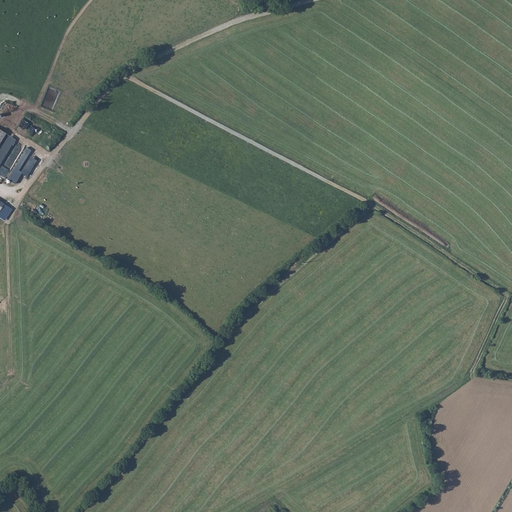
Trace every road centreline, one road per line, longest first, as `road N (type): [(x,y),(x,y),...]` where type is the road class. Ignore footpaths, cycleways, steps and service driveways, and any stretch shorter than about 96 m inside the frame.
road 1 (track): [(254,511),(451,392),(472,372),(503,289),(369,204),(120,76)]
road 2 (track): [(10,192),(20,196),(135,66),(244,17),(314,0)]
